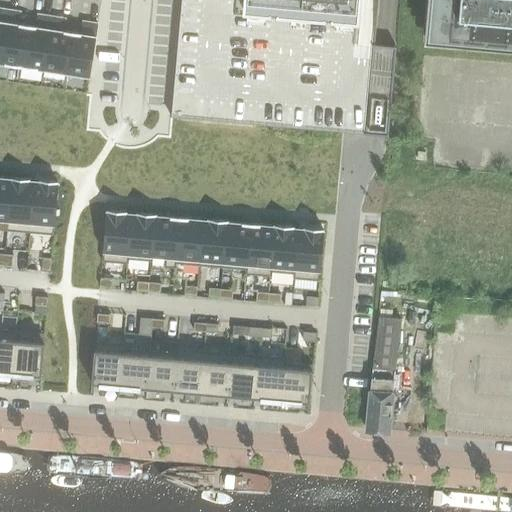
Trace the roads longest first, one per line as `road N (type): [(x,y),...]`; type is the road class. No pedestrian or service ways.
road 1 (unclassified): [(328,447),(0,418)]
road 2 (residential): [(351,186),(328,447)]
road 3 (unclassified): [(511,463),(328,447)]
road 4 (track): [(351,186),(511,221)]
